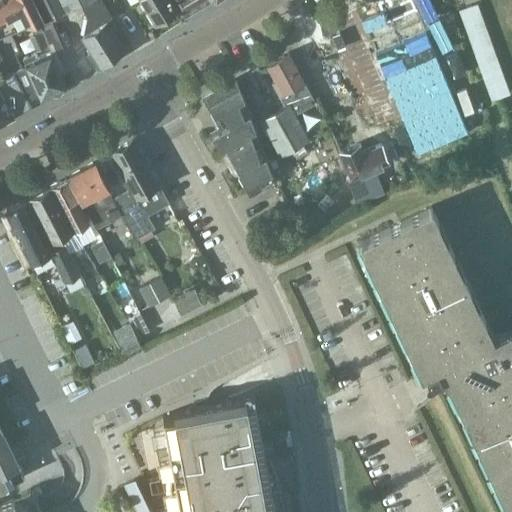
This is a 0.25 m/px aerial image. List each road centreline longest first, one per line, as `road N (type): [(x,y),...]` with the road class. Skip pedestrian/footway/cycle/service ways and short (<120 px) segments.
road 1 (tertiary): [(320,511),(301,379),(279,317),(137,75)]
road 2 (tertiary): [(137,75),(0,156)]
road 3 (tertiary): [(137,75),(263,0)]
